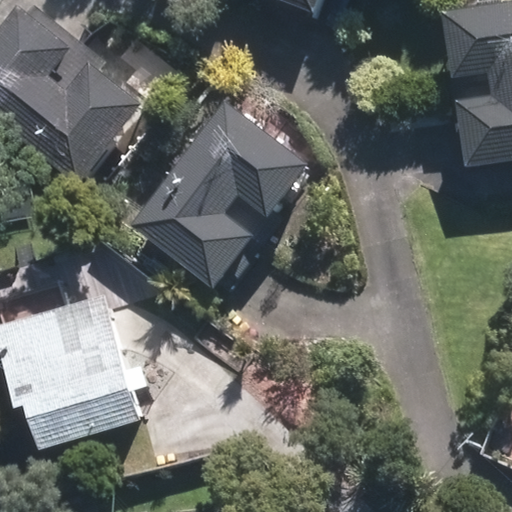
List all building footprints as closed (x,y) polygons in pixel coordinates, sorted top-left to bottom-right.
[(316,0),(272,0),(312,13),(316,0)] [(511,17),(441,29),(450,83),(485,78),(490,106),(455,111),(464,168),(511,160),(511,17)] [(59,60),(11,24),(0,39),(0,133),(70,186),(127,111),(83,78),(59,109),(35,91),(59,60)] [(296,169),(226,116),(133,238),(204,292),(239,246),(213,226),(229,205),(255,224),(296,169)] [(136,420),(104,318),(1,350),(32,452),(136,420)] [(81,441),(27,458),(41,499),(94,483),(81,441)]
